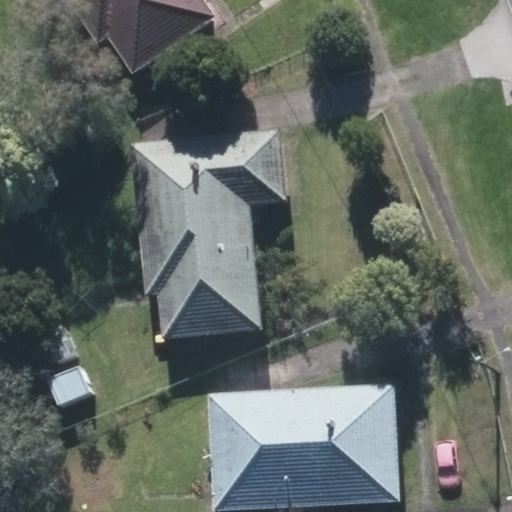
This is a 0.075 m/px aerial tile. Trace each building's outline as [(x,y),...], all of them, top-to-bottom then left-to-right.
[(67,0),(129,90),(223,27),(204,0),(67,0)] [(166,302),(170,345),(267,335),(256,214),(291,210),(284,140),(136,154),(150,304),(166,302)] [(0,166),(9,162),(0,146),(0,166)] [(46,342),(61,370),(80,360),(65,332),(46,342)] [(50,386),(63,413),(96,399),(85,372),(50,386)] [(214,404),(218,511),(369,511),(405,511),(400,395),(214,404)]
